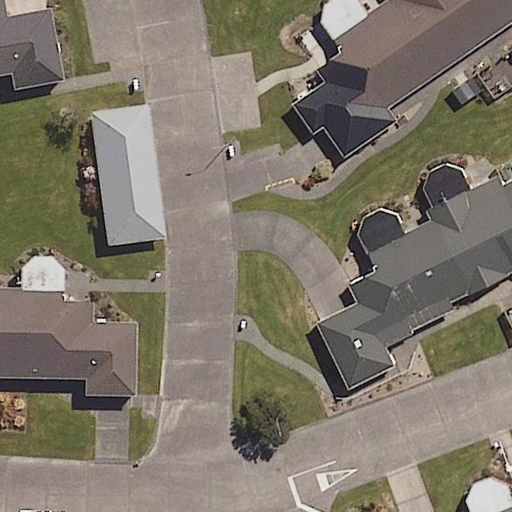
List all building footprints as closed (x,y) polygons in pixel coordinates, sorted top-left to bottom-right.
[(0,0),(0,75),(11,73),(14,88),(61,80),(48,10),(3,18),(0,0)] [(511,0),(386,0),(369,12),(360,0),(328,0),(326,3),(325,16),(348,49),(322,67),(346,101),(323,118),(347,153),(398,117),(390,105),(511,19),(511,0)] [(164,237),(147,106),(90,113),(107,244),(164,237)] [(380,265),(356,276),(366,297),(322,317),(352,383),(397,362),(387,339),(455,308),(451,298),(511,269),(511,155),(496,163),(501,174),(472,188),(458,166),(448,163),(435,168),(429,177),(428,188),(442,218),(409,234),(395,211),(385,208),(372,213),(366,222),(365,233),(380,265)] [(0,376),(84,378),(84,394),(134,395),(135,325),(91,324),(91,299),(63,299),(63,271),(54,260),(39,256),(25,261),(19,270),(18,290),(0,289),(0,376)] [(511,511),(511,486),(510,482),(505,477),(491,474),(478,480),(471,497),(476,511),(511,511)]
